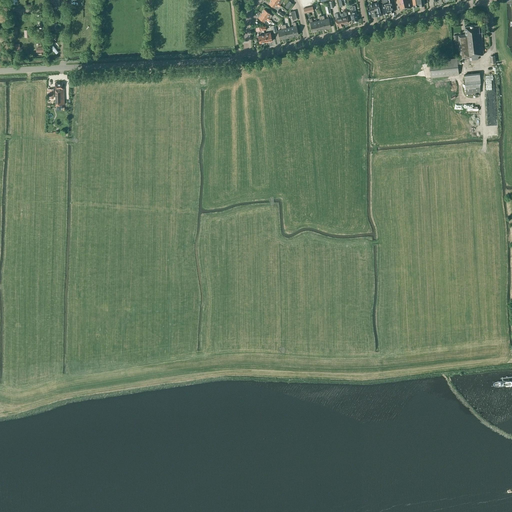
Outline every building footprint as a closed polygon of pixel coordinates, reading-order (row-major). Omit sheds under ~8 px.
[(382,0),(383,4),(382,4),(384,14),(394,12),(391,0),(382,0)] [(411,8),(410,4),(411,3),(410,0),(397,0),(398,5),(399,5),(401,10),(411,8)] [(375,16),(383,15),(382,9),(380,9),(378,2),(369,4),(371,12),(371,11),(372,17),(375,16)] [(349,12),(352,22),(358,20),(354,5),(351,6),(353,12),(349,12)] [(270,13),(264,9),(261,13),(269,19),(272,15),(269,13),(270,13)] [(268,21),(269,19),(261,13),(258,17),(263,21),(265,19),(268,21)] [(339,25),(343,24),(341,17),(338,18),(337,16),(338,16),(337,13),(334,14),(335,19),(337,25),(338,25),(339,25)] [(323,15),(321,16),(324,29),(330,27),(328,18),(324,19),(323,15)] [(320,20),(316,21),(318,30),(324,29),(321,16),(319,16),(320,20)] [(312,32),(318,30),(316,21),(312,22),(311,18),(309,19),(310,23),(312,32)] [(293,27),(290,27),(292,36),(298,35),(296,26),(295,22),(293,23),(293,27)] [(285,24),(283,25),(286,38),(292,36),(290,27),(286,28),(285,24)] [(279,39),(286,38),(283,25),(280,25),(281,29),(277,30),(279,39)] [(483,54),(481,36),(482,36),(482,32),(479,33),(478,25),(465,26),(465,34),(458,35),(460,58),(457,58),(430,61),(431,77),(459,74),(457,60),(463,60),(463,58),(471,57),(472,60),(478,59),(478,56),(479,56),(479,55),(483,54)] [(258,36),(259,42),(266,41),(265,33),(264,33),(264,34),(258,36)] [(480,72),(464,74),(466,94),(481,93),(480,84),(481,84),(480,72)] [(60,106),(60,105),(64,104),(63,88),(62,83),(55,83),(55,105),(59,105),(59,106),(60,106)]
